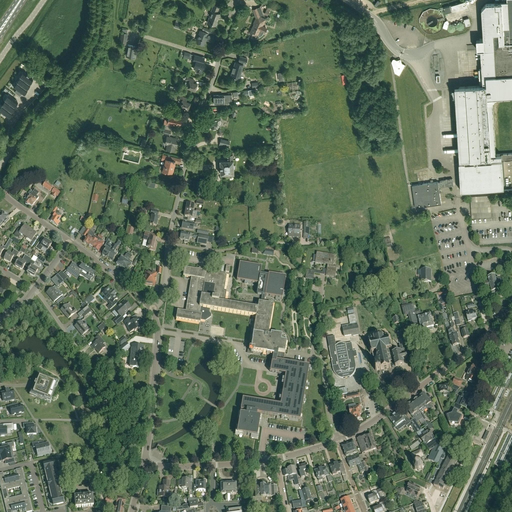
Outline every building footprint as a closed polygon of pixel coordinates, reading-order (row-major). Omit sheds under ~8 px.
[(483,85),(460,87),(465,163),(459,163),(461,191),(511,187),(511,153),(495,154),(492,97),(511,96),(511,0),(501,0),(502,3),(486,4),(482,9),(483,39),(480,39),(480,44),(477,45),(477,50),(481,50),(482,69),(479,69),(480,84),(483,84),(483,85)] [(453,11),(468,7),(466,1),(451,5),(453,11)] [(215,26),(220,14),(217,13),(219,7),(214,5),(210,13),(211,13),(208,22),(211,23),(211,24),(215,26)] [(263,33),(264,32),(267,28),(262,26),(265,19),(259,17),(262,16),(259,7),(253,10),(256,18),(253,24),(254,24),(250,33),(254,35),(255,33),(258,35),(258,34),(259,37),(261,36),(263,33)] [(459,31),(461,30),(463,29),(464,28),(464,26),(463,24),(462,23),(461,22),(459,22),(457,23),(456,25),(456,27),(456,28),(458,30),(459,31)] [(453,24),(451,24),(449,25),(448,26),(447,28),(448,30),(449,31),(450,32),(452,32),(454,32),(455,30),(455,29),(455,27),(454,25),(453,24)] [(214,36),(213,36),(215,32),(203,27),(202,31),(200,30),(196,42),(204,45),(206,39),(208,40),(212,42),(214,36)] [(473,27),(462,35),(464,37),(475,29),(473,27)] [(128,45),(126,54),(131,55),(131,57),(131,58),(134,59),(134,58),(135,58),(137,46),(128,45)] [(193,69),(197,70),(196,72),(201,73),(201,71),(202,71),(205,62),(201,61),(202,57),(195,55),(193,60),(196,61),(193,69)] [(247,59),(240,56),(238,61),(239,61),(239,63),(235,62),(233,67),(232,71),(232,72),(231,76),(235,78),(235,79),(238,80),(239,79),(243,65),(244,62),(246,63),(247,59)] [(395,73),(400,76),(405,65),(399,62),(395,60),(394,60),(393,63),(395,71),(395,72),(395,73)] [(29,75),(19,68),(16,73),(27,80),(26,80),(29,75)] [(27,80),(16,73),(16,74),(13,79),(24,86),(24,85),(27,80)] [(184,86),(187,87),(187,88),(195,90),(196,90),(197,87),(196,87),(197,84),(193,82),(194,79),(186,77),(185,77),(184,79),(185,79),(185,80),(188,81),(187,82),(186,82),(184,86)] [(14,80),(11,84),(21,91),(24,86),(13,79),(14,80)] [(28,85),(20,94),(28,101),(36,92),(28,85)] [(4,91),(1,97),(14,105),(14,104),(13,104),(16,99),(4,91)] [(190,103),(186,101),(187,98),(179,95),(178,99),(179,99),(178,101),(181,102),(180,106),(188,109),(188,108),(189,109),(190,106),(189,106),(190,103)] [(232,102),(231,95),(218,95),(214,95),(214,104),(219,104),(228,103),(228,102),(232,102)] [(2,97),(0,99),(0,102),(0,103),(11,110),(10,109),(14,105),(1,97),(2,97)] [(0,105),(0,110),(8,115),(11,110),(0,103),(1,104),(0,105)] [(181,118),(169,115),(166,125),(173,126),(173,124),(180,125),(181,118)] [(217,121),(216,121),(216,120),(211,118),(211,119),(208,118),(207,124),(211,125),(210,127),(215,128),(216,128),(217,128),(218,125),(220,126),(222,125),(222,122),(220,118),(217,120),(217,121)] [(170,135),(171,131),(172,127),(164,125),(163,129),(162,133),(170,135)] [(178,139),(167,136),(165,144),(167,145),(166,150),(174,151),(175,146),(176,147),(178,139)] [(230,141),(223,139),(220,139),(219,145),(228,147),(230,141)] [(235,168),(235,166),(235,165),(234,165),(233,165),(233,154),(227,154),(227,160),(219,160),(220,174),(233,174),(233,169),(234,169),(235,169),(235,168)] [(174,168),(175,165),(173,165),(174,162),(179,164),(180,159),(162,155),(161,160),(165,160),(162,172),(167,173),(168,171),(172,172),(173,168),(174,168)] [(438,182),(412,186),(415,208),(441,204),(440,193),(441,192),(440,190),(439,190),(439,187),(453,185),(452,178),(440,180),(440,182),(438,182)] [(202,193),(202,196),(207,196),(206,191),(209,190),(208,180),(201,180),(201,182),(200,183),(197,184),(198,193),(202,193)] [(43,186),(50,191),(53,187),(46,182),(43,186)] [(27,200),(25,203),(25,204),(27,206),(28,205),(28,206),(29,204),(32,207),(39,198),(37,197),(38,195),(33,192),(32,193),(30,191),(25,198),(27,200)] [(470,216),(489,215),(489,194),(469,195),(470,216)] [(193,211),(194,205),(187,203),(185,210),(193,211)] [(57,226),(60,222),(58,221),(61,218),(60,217),(61,215),(59,213),(57,211),(58,210),(54,207),(51,213),(54,215),(53,217),(50,221),(56,225),(57,226)] [(196,212),(193,211),(185,210),(184,216),(196,218),(197,212),(200,213),(200,210),(196,209),(196,212)] [(156,226),(158,218),(157,217),(157,215),(158,215),(159,212),(158,211),(158,212),(151,210),(150,214),(153,214),(152,216),(151,216),(149,225),(156,226)] [(197,224),(194,224),(183,222),(183,224),(181,225),(181,227),(182,227),(182,228),(193,230),(193,228),(196,228),(197,224)] [(23,235),(26,237),(30,230),(28,228),(29,227),(25,225),(21,230),(19,228),(14,235),(18,238),(21,235),(23,236),(23,235)] [(289,225),(288,237),(293,237),(296,237),(300,238),(301,226),(289,225)] [(88,245),(94,236),(95,235),(90,232),(86,229),(82,235),(86,238),(83,242),(83,243),(85,244),(86,244),(88,245)] [(30,230),(26,237),(28,238),(27,239),(31,242),(29,245),(31,247),(36,240),(33,238),(37,233),(33,230),(33,231),(30,230)] [(93,248),(103,233),(102,233),(100,236),(99,235),(97,238),(94,236),(88,245),(89,246),(90,247),(91,247),(93,248)] [(101,241),(103,238),(102,237),(104,234),(103,233),(93,248),(95,250),(95,251),(96,252),(98,252),(102,245),(104,243),(101,241)] [(156,239),(155,239),(156,236),(145,233),(143,238),(149,240),(149,241),(148,241),(147,247),(148,247),(147,248),(150,248),(149,249),(154,251),(156,246),(154,245),(156,239)] [(179,236),(179,239),(180,239),(179,240),(184,241),(184,243),(187,244),(188,242),(189,242),(190,237),(193,238),(193,239),(197,239),(197,240),(200,241),(199,243),(207,244),(208,237),(198,235),(198,236),(181,233),(180,236),(179,236)] [(50,247),(51,244),(45,240),(41,245),(39,243),(36,248),(40,251),(43,247),(50,252),(52,248),(50,247)] [(105,257),(107,258),(115,246),(112,245),(111,247),(108,245),(106,248),(102,254),(102,255),(104,256),(105,256),(105,257)] [(115,246),(107,258),(109,259),(109,260),(110,260),(111,261),(112,261),(118,253),(115,251),(118,247),(115,245),(115,246)] [(8,253),(4,260),(10,263),(12,259),(15,261),(19,253),(14,250),(11,255),(8,253)] [(326,254),(317,252),(316,256),(314,256),(313,260),(316,260),(315,263),(324,265),(326,254)] [(121,267),(130,255),(127,253),(124,257),(121,255),(120,257),(115,264),(117,264),(117,265),(118,266),(119,266),(121,267)] [(27,268),(31,261),(32,259),(25,255),(22,261),(18,259),(15,266),(22,270),(25,265),(27,266),(27,267),(27,268)] [(132,256),(130,255),(121,267),(124,269),(124,270),(125,271),(126,271),(131,264),(132,263),(129,261),(132,256)] [(329,259),(326,276),(335,278),(337,267),(333,266),(335,256),(330,255),(329,259)] [(39,268),(34,265),(35,263),(31,261),(27,268),(27,267),(29,269),(27,273),(34,277),(39,268)] [(206,271),(184,268),(183,276),(191,277),(185,312),(177,311),(176,319),(200,323),(201,320),(205,320),(207,319),(208,316),(211,316),(211,315),(210,312),(210,309),(256,316),(251,349),(253,352),(273,355),(270,372),(285,375),(280,405),(267,403),(266,404),(259,403),(259,402),(252,400),(252,402),(249,401),(249,400),(242,399),(240,410),(246,411),(246,415),(240,414),(236,434),(257,437),(260,417),(256,416),(256,413),(299,420),(308,366),(283,362),(286,343),(286,341),(286,340),(286,339),(285,338),(284,337),(283,336),(282,336),(268,334),(273,305),(264,303),(265,295),(282,298),(285,277),(269,274),(268,275),(260,274),(261,267),(240,263),(237,280),(258,284),(257,294),(262,295),(261,303),(258,303),(257,308),(224,302),(226,290),(224,290),(227,275),(217,273),(216,275),(205,273),(206,271)] [(78,268),(72,264),(67,271),(77,278),(80,275),(89,281),(95,274),(82,265),(80,268),(81,269),(80,270),(77,269),(78,268)] [(315,271),(307,270),(306,276),(305,279),(313,280),(315,271)] [(421,270),(421,282),(431,282),(431,270),(421,270)] [(67,278),(61,272),(58,274),(66,283),(69,280),(67,278)] [(145,273),(144,285),(154,287),(156,274),(145,273)] [(55,279),(60,285),(63,282),(58,275),(54,278),(55,279)] [(495,279),(495,277),(488,279),(489,281),(485,282),(487,291),(491,290),(492,293),(494,294),(497,293),(498,292),(498,291),(498,288),(502,287),(499,278),(495,279)] [(46,293),(54,302),(60,297),(52,288),(46,293)] [(116,293),(113,289),(111,291),(108,288),(102,293),(105,297),(104,298),(110,305),(107,307),(110,310),(118,302),(115,300),(117,298),(114,295),(116,293)] [(445,304),(444,295),(443,292),(437,294),(437,297),(438,299),(441,298),(442,304),(445,304)] [(125,301),(121,305),(120,305),(114,310),(119,316),(113,321),(117,326),(123,320),(120,317),(126,313),(125,312),(130,308),(129,306),(129,305),(129,304),(128,304),(128,303),(127,303),(126,303),(125,301)] [(423,330),(424,332),(428,331),(427,329),(434,327),(431,316),(425,317),(425,316),(424,316),(423,316),(424,317),(422,318),(420,311),(415,312),(413,304),(407,305),(406,301),(404,301),(401,302),(403,306),(402,307),(404,316),(408,315),(411,326),(420,323),(422,331),(423,330)] [(471,321),(477,319),(475,312),(473,312),(472,308),(475,307),(474,304),(468,305),(468,309),(469,309),(469,311),(468,311),(468,313),(466,314),(468,321),(469,322),(471,321)] [(61,310),(68,319),(77,312),(74,309),(72,311),(67,305),(61,310)] [(84,313),(82,315),(84,317),(91,311),(89,309),(84,313)] [(357,323),(356,324),(354,314),(348,316),(350,325),(342,326),(344,337),(352,335),(352,336),(360,335),(358,326),(357,323)] [(393,318),(395,325),(397,324),(397,326),(402,325),(400,315),(398,316),(398,317),(393,318)] [(136,316),(124,321),(127,328),(128,327),(131,332),(134,330),(135,331),(141,328),(141,329),(144,328),(141,322),(140,323),(138,319),(137,319),(136,316)] [(75,326),(82,335),(88,330),(81,321),(75,326)] [(452,330),(456,345),(459,344),(458,339),(459,339),(458,334),(457,332),(455,333),(454,328),(453,327),(454,325),(454,323),(450,324),(452,330)] [(226,336),(234,338),(237,326),(229,324),(226,336)] [(469,337),(467,326),(461,327),(462,331),(463,339),(469,337)] [(453,346),(456,345),(452,330),(448,331),(451,341),(452,341),(453,346)] [(394,360),(393,353),(392,353),(391,350),(391,348),(392,348),(392,347),(391,348),(389,340),(391,339),(390,339),(389,339),(388,335),(389,335),(388,334),(388,335),(385,334),(385,333),(384,333),(384,334),(383,336),(380,334),(381,333),(380,333),(379,334),(376,335),(376,334),(375,334),(376,335),(374,338),(372,337),(372,336),(371,336),(371,337),(369,339),(368,339),(369,340),(370,343),(368,344),(370,344),(372,352),(370,352),(370,353),(372,353),(372,354),(373,354),(373,357),(376,356),(376,357),(378,357),(379,360),(377,361),(379,361),(380,365),(376,365),(375,365),(375,366),(374,366),(375,367),(376,370),(375,370),(376,371),(377,371),(377,370),(380,370),(381,371),(381,370),(389,368),(390,369),(390,368),(391,367),(390,367),(389,363),(391,363),(390,361),(394,360)] [(91,346),(94,350),(95,349),(99,353),(105,348),(103,345),(105,343),(99,336),(94,340),(96,342),(91,346)] [(341,378),(343,379),(343,378),(345,378),(348,377),(349,377),(350,377),(352,376),(353,374),(354,373),(355,371),(356,369),(356,367),(356,366),(354,357),(357,357),(356,350),(353,351),(352,343),(344,344),(343,344),(342,343),(341,343),(340,343),(339,344),(338,344),(337,345),(337,346),(336,346),(334,336),(327,337),(331,359),(332,359),(332,361),(333,370),(334,372),(335,374),(337,376),(339,377),(341,378)] [(130,348),(126,343),(116,350),(120,355),(130,348)] [(142,356),(143,346),(134,345),(133,352),(131,352),(130,362),(131,362),(131,367),(138,367),(139,355),(142,356)] [(393,353),(394,360),(395,366),(404,365),(403,359),(407,359),(408,357),(407,356),(406,356),(404,345),(399,346),(400,349),(399,349),(399,352),(393,353)] [(481,370),(479,369),(478,367),(477,367),(475,367),(473,366),(471,372),(469,371),(467,375),(468,375),(466,379),(466,381),(467,381),(467,382),(468,382),(474,384),(474,383),(476,378),(477,375),(478,375),(481,370)] [(57,383),(38,375),(36,381),(46,385),(44,390),(34,386),(30,395),(50,402),(57,383)] [(462,382),(455,379),(453,383),(460,387),(462,382)] [(444,385),(439,385),(439,387),(438,388),(439,389),(439,390),(440,390),(440,393),(443,393),(443,396),(449,396),(449,393),(448,393),(448,385),(447,385),(444,385)] [(347,394),(346,388),(335,390),(336,396),(347,394)] [(1,394),(3,401),(5,401),(6,402),(11,401),(10,399),(14,398),(13,391),(9,392),(8,391),(6,392),(6,393),(1,394)] [(458,400),(456,404),(454,408),(460,411),(462,407),(466,409),(470,400),(472,400),(473,397),(472,396),(464,392),(462,398),(460,397),(458,400)] [(424,393),(420,396),(428,408),(429,408),(433,405),(431,403),(424,393)] [(431,411),(429,408),(428,408),(420,396),(420,397),(417,398),(416,399),(424,411),(427,409),(429,412),(431,411)] [(424,420),(426,419),(422,413),(424,411),(416,399),(414,401),(412,403),(423,418),(422,418),(424,420)] [(419,421),(422,418),(423,418),(412,403),(411,402),(405,407),(412,416),(414,419),(415,418),(417,421),(418,420),(419,421)] [(18,404),(7,406),(8,410),(10,410),(11,415),(23,412),(22,406),(18,407),(18,404)] [(350,413),(351,419),(357,418),(357,419),(361,418),(360,414),(361,414),(360,405),(356,406),(356,408),(350,409),(350,410),(349,411),(349,412),(350,413)] [(464,417),(457,414),(458,413),(455,411),(454,413),(447,416),(450,426),(459,426),(464,417)] [(402,417),(398,412),(390,419),(396,427),(398,429),(402,426),(401,424),(403,422),(406,427),(411,423),(410,421),(408,418),(407,418),(405,415),(402,417)] [(410,421),(411,423),(416,430),(419,427),(414,420),(413,420),(410,421)] [(0,428),(0,435),(1,435),(1,436),(4,436),(4,435),(7,435),(7,431),(13,430),(13,424),(3,425),(3,428),(0,428)] [(32,424),(23,424),(23,429),(27,429),(27,435),(29,435),(29,436),(33,435),(37,435),(37,428),(35,428),(35,427),(33,427),(32,426),(32,424)] [(429,451),(433,449),(438,447),(441,446),(435,438),(433,440),(432,438),(433,437),(432,435),(433,435),(429,430),(419,437),(429,451)] [(376,449),(371,434),(357,439),(362,454),(376,449)] [(45,442),(32,443),(33,448),(36,448),(38,454),(43,452),(44,456),(51,454),(50,448),(48,448),(47,445),(44,445),(44,442),(45,442)] [(354,442),(342,446),(346,457),(358,452),(354,442)] [(12,453),(13,453),(11,447),(14,446),(13,443),(5,444),(6,448),(0,449),(0,455),(0,456),(12,453)] [(445,450),(438,447),(433,449),(428,460),(437,464),(445,450)] [(414,461),(413,465),(415,469),(419,470),(423,468),(424,465),(422,461),(421,460),(419,457),(423,455),(421,450),(411,454),(415,461),(414,461)] [(1,461),(2,462),(8,461),(9,464),(15,463),(14,459),(13,459),(12,453),(0,456),(1,458),(0,458),(0,459),(1,462),(1,461)] [(362,463),(358,455),(347,459),(350,468),(362,463)] [(453,470),(456,464),(458,459),(449,455),(444,465),(453,470)] [(55,468),(53,462),(43,464),(45,470),(55,468)] [(345,482),(348,481),(346,475),(342,463),(342,462),(342,463),(330,466),(330,467),(333,475),(339,473),(340,474),(342,474),(342,476),(343,476),(345,482)] [(364,470),(365,471),(368,480),(372,479),(366,462),(362,464),(361,464),(362,464),(364,470)] [(448,480),(451,475),(453,470),(444,465),(439,475),(448,480)] [(288,470),(290,476),(293,475),(294,480),(293,480),(295,486),(298,485),(299,485),(298,479),(295,466),(288,468),(288,470)] [(333,481),(331,475),(329,475),(326,468),(327,468),(326,467),(315,471),(318,479),(319,481),(322,480),(322,478),(327,476),(329,483),(333,481)] [(56,474),(55,468),(45,470),(46,476),(56,474)] [(24,480),(21,469),(16,470),(17,475),(10,476),(12,482),(24,480)] [(3,473),(0,473),(0,485),(12,482),(10,476),(4,478),(3,473)] [(57,480),(56,474),(46,476),(47,482),(57,480)] [(443,490),(445,485),(448,480),(439,475),(434,486),(443,490)] [(191,491),(192,483),(189,483),(189,479),(182,479),(182,481),(179,480),(178,486),(181,486),(181,488),(188,489),(188,491),(191,491)] [(21,491),(26,490),(24,480),(12,482),(13,489),(20,487),(21,491)] [(59,485),(57,480),(47,482),(49,488),(59,485)] [(158,491),(157,490),(157,496),(158,496),(158,497),(163,497),(163,500),(164,501),(166,501),(167,500),(167,498),(168,498),(169,482),(163,481),(162,487),(159,487),(158,491)] [(205,491),(205,481),(201,481),(201,482),(196,481),(196,485),(193,485),(193,492),(197,492),(197,491),(205,491)] [(0,485),(3,496),(8,495),(7,490),(13,489),(12,482),(0,485)] [(417,497),(420,491),(414,488),(416,485),(410,482),(408,485),(409,486),(407,492),(417,497)] [(260,487),(255,487),(255,498),(252,498),(253,509),(262,509),(262,498),(277,497),(276,487),(270,487),(270,486),(265,487),(265,485),(263,483),(261,483),(260,485),(260,487)] [(60,491),(59,485),(49,488),(50,494),(60,491)] [(311,500),(308,488),(302,490),(306,502),(311,500)] [(29,501),(26,490),(21,491),(22,496),(16,497),(17,504),(29,501)] [(301,500),(292,502),(294,509),(303,507),(307,507),(306,502),(302,490),(299,491),(301,500)] [(62,497),(60,491),(50,494),(52,499),(62,497)] [(375,494),(367,498),(370,504),(381,500),(380,496),(377,498),(375,494)] [(8,495),(3,496),(5,506),(17,504),(16,497),(9,499),(8,495)] [(75,498),(73,499),(74,505),(75,504),(75,508),(93,506),(92,495),(74,497),(75,498)] [(62,497),(52,499),(53,505),(63,503),(62,497)] [(184,510),(185,510),(185,509),(194,508),(197,508),(196,502),(198,502),(197,499),(192,498),(189,498),(188,498),(189,505),(187,506),(187,504),(182,505),(183,507),(184,510)] [(344,507),(351,504),(349,498),(341,501),(344,507)] [(116,508),(123,510),(124,505),(125,500),(117,499),(116,504),(116,508)] [(25,511),(29,511),(32,511),(29,501),(17,504),(19,510),(25,508),(25,511)] [(416,511),(421,511),(425,511),(423,504),(421,505),(420,502),(418,502),(414,504),(416,511)]
